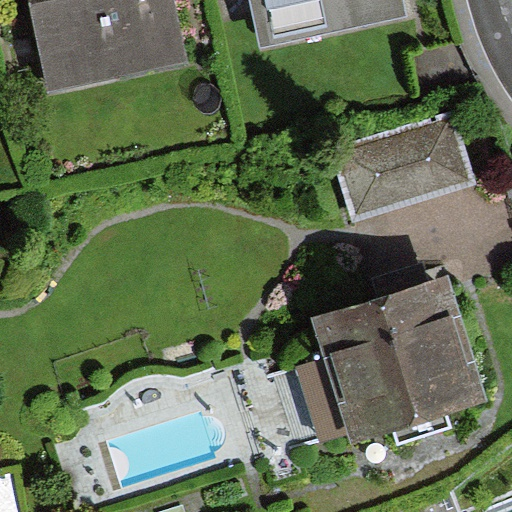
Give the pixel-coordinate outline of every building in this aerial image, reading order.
[(173,0),(40,0),(60,89),(187,60),(173,0)] [(407,0),(256,0),(265,44),(411,14),(407,0)] [(352,214),(475,190),(462,123),(339,147),(352,214)] [(446,286),(327,329),(368,444),(487,402),(446,286)] [(0,511),(22,511),(14,476),(0,479),(0,511)] [(454,511),(444,486),(378,511),(307,511),(306,506),(290,511),(454,511)]
